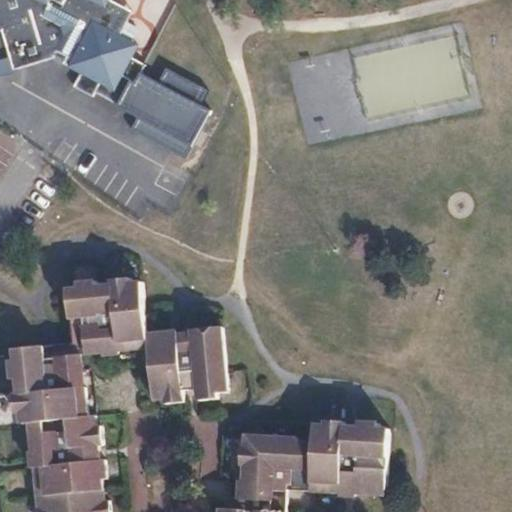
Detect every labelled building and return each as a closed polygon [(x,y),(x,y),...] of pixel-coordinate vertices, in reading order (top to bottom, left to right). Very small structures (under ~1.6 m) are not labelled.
[(0,0),(0,26),(3,26),(13,59),(14,63),(19,62),(55,53),(58,48),(68,52),(63,60),(82,70),(75,83),(93,92),(96,87),(119,100),(118,102),(138,113),(132,125),(186,155),(212,107),(201,101),(209,87),(168,63),(159,78),(143,69),(147,61),(133,54),(126,36),(121,33),(128,18),(123,3),(116,0),(0,0)] [(133,7),(123,3),(128,18),(133,7)] [(138,43),(126,36),(133,54),(138,43)] [(0,63),(0,77),(2,77),(8,74),(15,70),(20,65),(19,62),(14,63),(13,59),(0,63)] [(115,275),(115,286),(118,324),(104,325),(100,288),(99,276),(80,278),(80,283),(71,284),(75,339),(76,350),(81,349),(106,348),(106,343),(121,342),(122,346),(153,343),(157,394),(167,394),(167,398),(186,397),(186,390),(200,389),(201,395),(220,394),(220,389),(229,389),(224,323),(197,324),(197,330),(181,331),(181,327),(151,329),(146,279),(133,280),(133,274),(115,275)] [(118,324),(115,286),(100,288),(104,325),(118,324)] [(76,350),(75,339),(46,341),(48,370),(66,369),(82,367),(81,349),(76,350)] [(48,370),(46,341),(18,344),(19,354),(14,354),(16,373),(28,372),(48,370)] [(83,382),(82,367),(66,369),(67,384),(30,387),(17,388),(19,409),(24,408),(25,419),(33,418),(36,447),(40,449),(40,461),(38,462),(42,511),(112,511),(111,494),(107,494),(105,472),(109,472),(107,454),(103,454),(102,439),(106,439),(105,421),(100,421),(99,410),(91,411),(89,382),(83,382)] [(48,370),(28,372),(30,387),(67,384),(66,369),(48,370)] [(240,476),(240,492),(288,494),(289,485),(342,488),(342,484),(357,484),(357,489),(386,491),(389,425),(379,425),(379,420),(362,418),(362,430),(359,468),(343,467),(346,429),(346,418),(327,417),(327,421),(315,420),(314,439),(301,439),(301,434),(248,431),(248,443),(242,443),(241,461),(246,461),(245,476),(240,476)] [(359,468),(362,430),(346,429),(343,467),(359,468)] [(239,506),(287,509),(288,494),(240,492),(239,506)]
